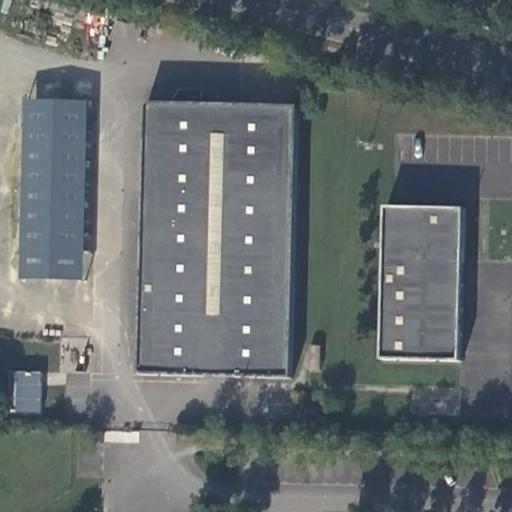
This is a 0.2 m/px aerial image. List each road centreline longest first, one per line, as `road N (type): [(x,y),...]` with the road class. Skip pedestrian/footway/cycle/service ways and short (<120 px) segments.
road 1 (residential): [(257,0),(511,66)]
road 2 (residential): [(275,511),(121,496)]
